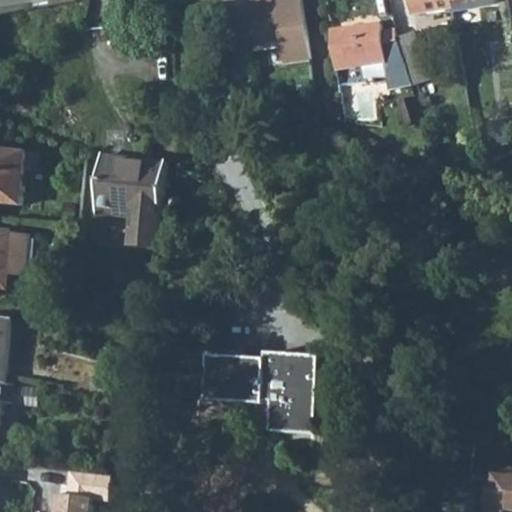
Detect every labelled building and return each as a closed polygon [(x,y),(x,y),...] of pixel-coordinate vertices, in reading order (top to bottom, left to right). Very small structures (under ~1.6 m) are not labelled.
[(252,0),(260,50),(286,46),(289,63),(314,59),(305,0),(252,0)] [(412,0),(415,13),(454,6),(456,6),(455,0),(412,0)] [(495,0),(455,0),(456,6),(454,6),(454,10),(496,3),(495,0)] [(393,92),(413,86),(416,85),(404,46),(389,48),(386,36),(385,28),(336,34),(342,71),(369,67),(371,80),(390,77),(393,92)] [(399,34),(386,36),(389,48),(404,46),(402,39),(400,33),(399,34)] [(419,34),(402,39),(404,46),(416,85),(434,79),(419,34)] [(507,122),(492,124),(495,144),(509,143),(507,122)] [(30,154),(0,150),(0,201),(25,204),(30,154)] [(172,161),(105,151),(96,209),(134,213),(131,234),(139,235),(138,238),(159,240),(172,161)] [(30,235),(0,232),(0,287),(9,289),(11,271),(26,273),(30,235)] [(0,317),(0,384),(9,385),(17,319),(0,317)] [(271,354),(271,361),(324,365),(324,358),(271,354)] [(271,361),(212,357),(212,369),(208,369),(207,380),(211,379),(210,399),(267,404),(268,401),(275,400),(272,432),(319,435),(324,365),(271,361)] [(0,446),(3,447),(8,404),(41,408),(42,389),(9,385),(0,384),(0,446)] [(511,511),(511,469),(495,468),(489,511),(511,511)] [(67,497),(53,496),(50,511),(88,511),(90,500),(111,503),(114,478),(70,474),(67,497)]
